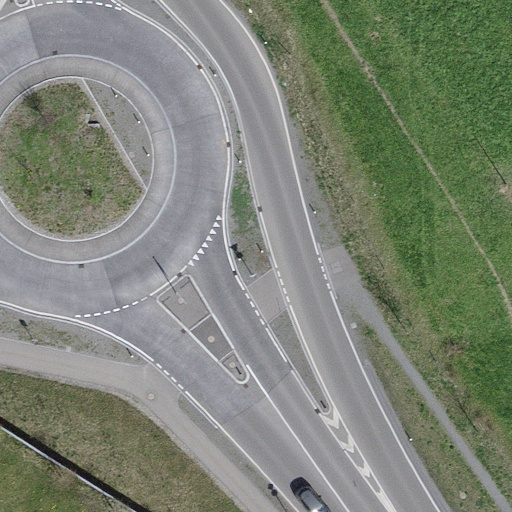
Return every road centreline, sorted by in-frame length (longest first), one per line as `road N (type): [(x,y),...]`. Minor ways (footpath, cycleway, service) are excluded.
road 1 (secondary): [(415,511),(309,291),(278,193),(256,80),(237,46),(193,0)]
road 2 (secondary): [(148,258),(346,511)]
road 3 (secondary): [(148,258),(185,217),(198,186),(198,126),(172,72),(124,35),(95,27)]
road 4 (secondary): [(0,262),(41,281),(75,284),(109,279),(148,258)]
